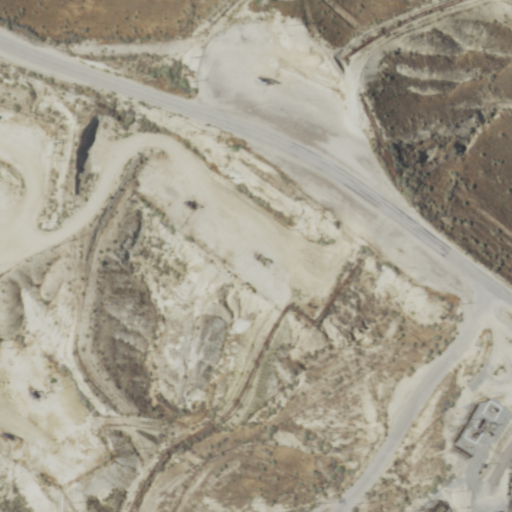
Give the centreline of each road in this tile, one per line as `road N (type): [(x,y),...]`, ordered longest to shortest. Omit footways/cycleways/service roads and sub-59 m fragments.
road 1 (residential): [(0,31),(285,137),(350,175),(511,296)]
road 2 (residential): [(334,511),(460,326),(480,272)]
